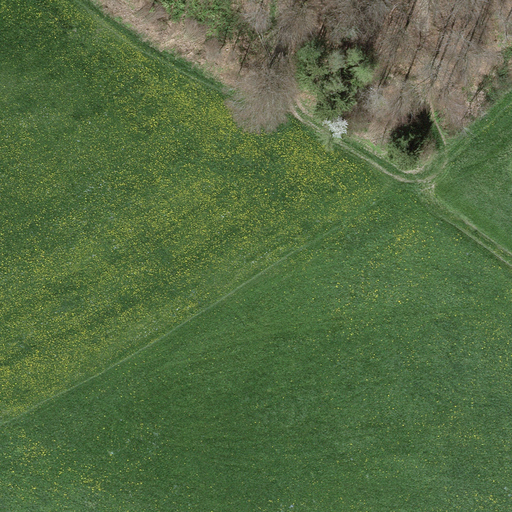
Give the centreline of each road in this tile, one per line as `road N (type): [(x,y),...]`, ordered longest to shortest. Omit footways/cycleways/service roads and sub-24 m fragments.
road 1 (track): [(0,431),(63,404),(418,184)]
road 2 (track): [(439,173),(418,0)]
road 3 (track): [(418,184),(290,122)]
road 4 (track): [(290,122),(276,0)]
road 5 (track): [(511,107),(418,184)]
road 6 (track): [(511,260),(418,184)]
